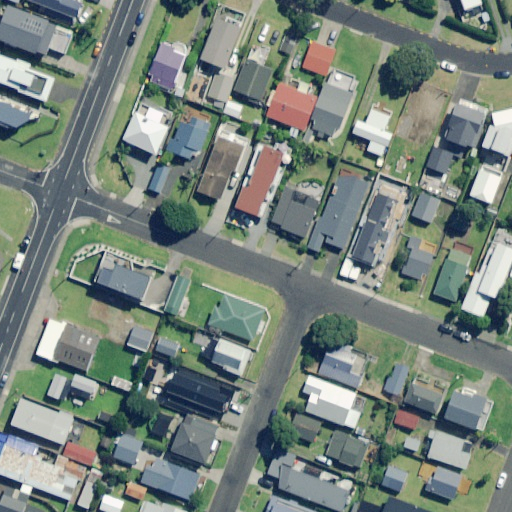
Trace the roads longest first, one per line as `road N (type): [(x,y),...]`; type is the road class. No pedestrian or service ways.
road 1 (residential): [(309,288),(59,192)]
road 2 (residential): [(223,511),(309,288)]
road 3 (residential): [(511,65),(447,56),(301,0)]
road 4 (residential): [(511,366),(309,288)]
road 5 (secondary): [(59,192),(132,0)]
road 6 (secondary): [(0,349),(59,192)]
